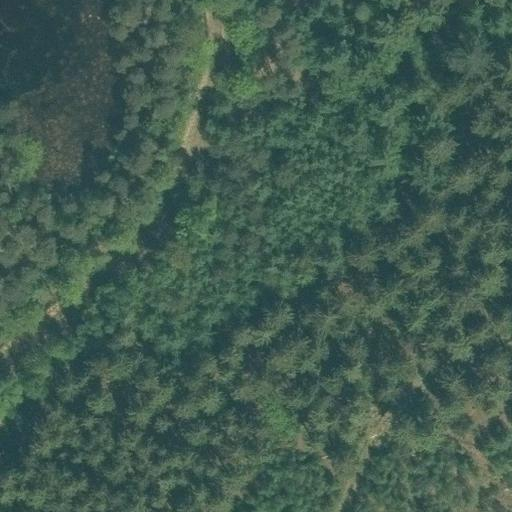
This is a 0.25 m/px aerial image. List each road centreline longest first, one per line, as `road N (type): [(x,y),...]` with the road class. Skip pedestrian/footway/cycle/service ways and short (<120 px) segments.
road 1 (track): [(219,0),(168,196),(0,344)]
road 2 (track): [(342,511),(387,408),(406,385),(511,335)]
